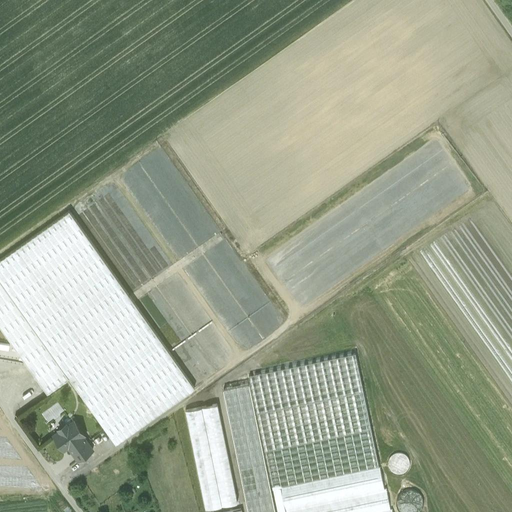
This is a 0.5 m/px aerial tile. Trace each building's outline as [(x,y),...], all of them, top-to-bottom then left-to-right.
[(194,388),(69,211),(0,259),(0,325),(47,392),(69,377),(116,443),(194,388)] [(355,353),(249,375),(272,489),(280,487),(379,466),(355,353)] [(248,380),(223,385),(234,440),(259,435),(248,380)] [(239,504),(215,390),(207,392),(231,505),(239,504)] [(229,507),(206,397),(191,404),(212,511),(229,507)] [(84,434),(74,420),(67,425),(66,423),(58,428),(60,430),(53,435),(64,449),(68,446),(78,460),(93,449),(83,436),(84,434)] [(274,511),(259,435),(234,440),(248,511),(274,511)] [(389,458),(388,461),(388,465),(389,468),(391,471),(394,474),(397,475),(401,474),(404,473),(407,471),(409,468),(410,464),(409,461),(408,457),(405,455),(402,453),(398,453),(395,453),(391,455),(389,458)] [(379,466),(280,487),(285,509),(384,488),(379,466)] [(280,487),(272,489),(277,511),(285,511),(286,511),(285,509),(280,487)] [(387,490),(286,511),(285,511),(375,511),(391,509),(387,490)] [(411,490),(407,490),(403,492),(399,495),(397,498),(396,503),(396,507),(398,511),(399,511),(419,511),(421,510),(423,506),(423,502),(422,498),(419,494),(415,491),(411,490)]
